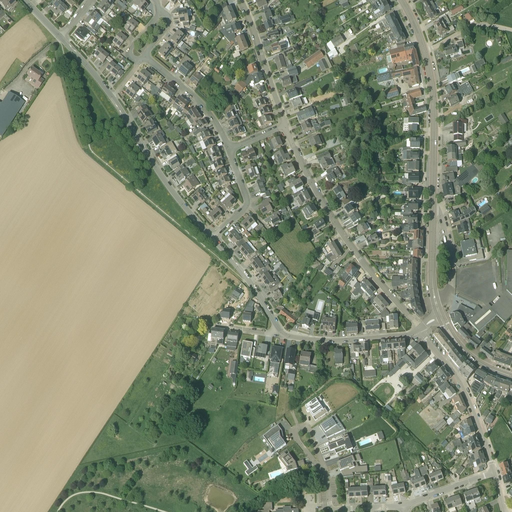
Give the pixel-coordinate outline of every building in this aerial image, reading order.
[(7,0),(6,2),(4,0),(0,0),(0,4),(4,9),(7,11),(9,9),(16,2),(13,0),(7,0)] [(54,13),(62,5),(59,2),(61,0),(60,0),(55,0),(57,1),(52,5),(54,7),(51,10),(54,13)] [(101,3),(108,9),(112,3),(108,0),(104,0),(103,1),(103,0),(101,3)] [(138,9),(143,2),(140,0),(137,0),(136,0),(133,0),(132,2),(130,4),(129,5),(131,7),(133,5),(138,9)] [(277,0),(272,0),(269,2),(270,3),(267,5),(264,0),(261,0),(256,2),(259,9),(261,8),(262,11),(268,8),(269,8),(271,5),(272,3),(273,4),(277,0)] [(276,8),(275,7),(280,3),(277,0),(273,4),(272,3),(271,5),(269,8),(270,11),(271,12),(276,8)] [(372,14),(379,10),(387,5),(386,3),(386,2),(385,0),(384,0),(383,0),(371,7),(373,11),(371,12),(372,14)] [(426,11),(433,7),(436,5),(442,2),(441,0),(440,0),(433,4),(432,3),(431,3),(430,2),(429,2),(428,0),(422,4),(426,11)] [(117,4),(125,10),(127,8),(119,1),(117,4)] [(143,2),(138,9),(142,13),(145,14),(147,12),(144,10),(148,6),(143,2)] [(104,14),(108,9),(101,3),(99,5),(100,6),(97,9),(104,14)] [(453,16),(464,10),(463,7),(465,6),(464,3),(450,11),(453,16)] [(121,14),(125,10),(117,4),(115,6),(119,9),(118,10),(120,12),(119,12),(121,14)] [(62,5),(54,13),(57,16),(60,13),(62,15),(67,10),(62,5)] [(387,5),(379,10),(381,13),(374,16),(376,20),(385,14),(390,10),(389,8),(389,7),(388,5),(387,5)] [(226,17),(234,13),(231,7),(223,11),(226,17)] [(433,7),(426,11),(430,19),(437,16),(435,13),(436,13),(433,7)] [(187,11),(186,8),(180,9),(181,12),(178,12),(179,18),(188,17),(187,11)] [(439,18),(445,14),(449,12),(447,9),(437,15),(439,18)] [(265,12),(266,15),(262,17),(264,24),(272,22),(272,21),(271,19),(273,18),(271,12),(270,11),(265,12)] [(96,24),(100,18),(93,12),(89,18),(96,24)] [(225,30),(231,28),(229,23),(237,20),(234,13),(226,17),(223,18),(226,26),(224,27),(225,30)] [(469,22),(475,18),(471,13),(465,17),(469,22)] [(103,17),(109,21),(113,25),(115,22),(105,14),(103,17)] [(272,22),(264,24),(267,31),(273,29),(272,25),(278,23),(279,25),(281,24),(281,23),(285,22),(285,24),(291,22),(289,15),(280,18),(280,19),(277,20),(272,21),(272,22)] [(380,28),(396,21),(395,19),(395,18),(394,16),(393,15),(385,19),(378,23),(380,28)] [(188,17),(179,18),(180,24),(183,24),(183,27),(189,26),(189,23),(188,17)] [(437,31),(447,26),(445,23),(448,21),(446,17),(441,20),(437,23),(434,25),(435,28),(434,29),(436,31),(437,31)] [(99,26),(96,24),(89,18),(84,23),(88,26),(86,29),(90,32),(95,36),(97,33),(94,31),(99,26)] [(128,24),(134,30),(138,25),(134,22),(136,20),(134,18),(132,20),(131,20),(128,24)] [(391,31),(399,27),(398,26),(399,25),(398,23),(397,23),(396,21),(380,28),(376,30),(378,33),(382,32),(382,31),(389,28),(391,31)] [(131,35),(134,30),(128,24),(124,29),(122,32),(125,34),(126,31),(131,35)] [(239,25),(231,28),(234,34),(241,31),(239,25)] [(447,26),(437,31),(437,32),(437,33),(438,35),(439,35),(440,37),(448,33),(454,30),(452,27),(448,29),(447,26)] [(86,29),(84,27),(80,32),(78,30),(74,35),(82,42),(90,32),(86,29)] [(387,42),(402,34),(401,32),(402,31),(401,29),(400,29),(399,27),(391,31),(392,35),(385,39),(387,42)] [(175,36),(182,41),(185,37),(187,38),(189,36),(183,31),(181,33),(178,31),(175,36)] [(269,41),(276,39),(276,38),(279,37),(277,31),(274,32),(274,33),(268,35),(268,37),(267,38),(268,40),(268,41),(269,41)] [(123,36),(125,34),(122,32),(120,34),(116,38),(123,44),(127,39),(123,36)] [(402,34),(387,42),(388,45),(396,42),(397,44),(405,40),(405,39),(405,38),(404,37),(403,36),(402,34)] [(331,51),(334,49),(335,48),(344,42),(340,35),(331,42),(326,45),(331,51)] [(178,46),(182,41),(175,36),(171,41),(175,44),(173,46),(176,48),(177,46),(178,46)] [(236,47),(246,43),(243,37),(240,38),(239,36),(234,38),(231,42),(227,47),(225,49),(227,51),(234,43),(235,44),(236,47)] [(119,48),(123,44),(116,38),(112,43),(113,43),(111,45),(113,47),(115,45),(119,48)] [(273,53),(287,49),(285,43),(288,41),(286,38),(279,42),(279,44),(271,47),(273,53)] [(458,56),(458,54),(457,51),(464,49),(462,41),(454,43),(455,46),(452,47),(452,48),(448,49),(449,49),(445,51),(445,54),(445,56),(446,56),(446,57),(454,55),(454,57),(458,56)] [(236,47),(235,47),(236,51),(234,52),(232,53),(232,55),(234,59),(240,56),(239,53),(248,49),(246,43),(236,47)] [(176,48),(173,46),(171,49),(166,44),(162,49),(169,55),(173,50),(173,51),(176,48)] [(406,53),(415,51),(415,50),(414,48),(414,47),(413,46),(410,47),(409,44),(407,45),(405,46),(405,44),(397,45),(396,44),(391,47),(392,50),(397,48),(397,49),(404,47),(406,53)] [(349,54),(357,50),(354,45),(346,50),(349,54)] [(98,60),(104,53),(100,49),(99,49),(97,47),(94,50),(97,52),(94,56),(98,60)] [(277,65),(286,62),(285,59),(286,58),(285,56),(287,55),(295,50),(292,47),(284,52),(284,55),(278,56),(279,58),(275,59),(277,65)] [(406,53),(404,47),(397,49),(397,48),(392,50),(389,51),(392,65),(411,60),(413,68),(419,67),(415,51),(406,53)] [(165,59),(169,55),(162,49),(158,53),(165,59)] [(330,59),(338,55),(335,49),(327,54),(330,59)] [(357,50),(349,54),(351,59),(360,55),(357,50)] [(109,61),(111,59),(108,57),(109,57),(104,53),(98,60),(103,63),(106,59),(109,61)] [(185,78),(193,69),(188,65),(192,61),(186,56),(179,64),(183,67),(178,72),(185,78)] [(324,58),(318,62),(318,63),(322,72),(332,68),(326,56),(324,57),(324,58)] [(110,73),(116,66),(112,63),(113,61),(111,59),(109,61),(111,63),(106,70),(110,73)] [(288,72),(296,69),(295,67),(292,68),(292,65),(289,66),(287,62),(286,62),(277,65),(278,71),(282,70),(283,71),(287,69),(288,72)] [(222,65),(218,71),(216,69),(214,70),(219,74),(220,72),(223,66),(222,65)] [(116,66),(110,73),(115,77),(116,76),(117,75),(120,78),(124,73),(121,70),(116,66)] [(250,76),(244,83),(247,86),(253,80),(253,79),(253,76),(258,74),(258,73),(256,66),(248,69),(250,76)] [(39,89),(44,81),(40,79),(42,76),(32,68),(27,75),(34,80),(31,84),(39,89)] [(419,85),(416,68),(403,71),(403,70),(397,72),(391,73),(393,79),(403,77),(403,78),(411,76),(411,79),(410,79),(412,87),(419,85)] [(140,75),(147,81),(151,76),(152,76),(154,73),(148,69),(146,72),(144,70),(140,75)] [(297,83),(295,77),(298,76),(296,69),(288,72),(289,77),(286,78),(286,79),(282,81),(284,87),(292,85),(292,84),(297,83)] [(253,79),(253,80),(255,85),(264,82),(261,73),(258,75),(258,74),(253,76),(253,79)] [(196,87),(199,83),(203,79),(197,74),(190,82),(196,87)] [(450,84),(458,81),(461,80),(458,74),(447,79),(450,84)] [(144,85),(147,81),(140,75),(137,80),(138,81),(137,84),(141,87),(143,85),(144,85)] [(228,83),(232,79),(227,75),(224,79),(228,83)] [(299,89),(313,82),(311,78),(294,86),(296,90),(299,89)] [(459,94),(468,89),(465,84),(460,86),(458,83),(445,90),(449,96),(458,92),(459,94)] [(139,90),(141,87),(137,84),(135,86),(133,84),(129,89),(136,95),(140,90),(139,90)] [(167,95),(172,89),(167,86),(164,89),(162,88),(160,90),(158,93),(160,94),(162,92),(167,95)] [(239,86),(235,90),(240,94),(243,90),(239,86)] [(158,93),(160,90),(155,87),(150,94),(154,98),(158,93)] [(468,89),(459,94),(455,96),(447,100),(451,107),(459,103),(457,98),(459,97),(460,98),(463,96),(462,94),(463,93),(465,97),(474,92),(471,87),(468,89)] [(139,97),(136,95),(129,89),(125,94),(135,102),(139,97)] [(171,104),(175,99),(172,97),(176,92),(172,89),(167,95),(171,98),(168,102),(171,104)] [(296,90),(295,90),(287,93),(290,100),(298,97),(302,96),(299,89),(296,90)] [(388,99),(399,95),(397,89),(385,92),(388,99)] [(408,107),(414,105),(412,99),(422,96),(420,90),(406,95),(407,100),(406,101),(406,102),(403,103),(404,107),(407,106),(408,107)] [(0,136),(1,138),(24,103),(9,93),(1,104),(0,103),(0,136)] [(179,107),(184,100),(180,97),(177,101),(175,99),(171,104),(173,106),(175,104),(179,107)] [(265,106),(268,105),(267,103),(266,104),(264,100),(263,101),(262,98),(255,101),(258,109),(265,106)] [(305,105),(303,99),(300,100),(293,103),(295,110),(303,107),(302,106),(305,105)] [(184,115),(189,109),(186,107),(189,104),(184,100),(179,107),(177,111),(181,114),(180,115),(182,116),(184,115)] [(145,106),(147,104),(146,103),(145,102),(140,105),(136,108),(138,111),(145,106)] [(138,111),(132,115),(137,112),(140,115),(138,116),(143,123),(150,118),(147,114),(150,112),(145,106),(147,105),(147,104),(145,106),(138,111)] [(407,106),(404,107),(404,108),(406,107),(406,108),(408,107),(411,116),(427,112),(425,106),(415,109),(414,105),(408,107),(407,106)] [(235,118),(239,117),(234,106),(231,107),(225,113),(226,116),(225,116),(227,120),(225,120),(226,122),(227,122),(229,121),(235,118)] [(266,109),(265,106),(258,109),(262,117),(268,114),(268,115),(271,113),(270,111),(269,112),(268,108),(266,109)] [(189,121),(199,114),(195,109),(192,112),(189,109),(184,115),(188,121),(189,120),(189,121)] [(300,123),(315,117),(312,110),(297,115),(300,123)] [(200,124),(199,123),(198,121),(202,118),(199,114),(189,121),(192,125),(194,127),(200,124)] [(268,115),(268,114),(262,117),(261,118),(258,119),(261,127),(274,122),(273,120),(272,120),(270,117),(269,117),(268,115)] [(505,128),(509,125),(510,124),(504,115),(503,114),(498,118),(505,128)] [(233,129),(242,125),(239,117),(235,118),(229,121),(227,122),(229,124),(230,128),(229,128),(230,130),(233,129)] [(419,125),(419,119),(409,119),(409,125),(403,125),(403,132),(417,132),(417,125),(419,125)] [(149,135),(155,132),(157,131),(155,128),(157,127),(153,120),(145,125),(147,128),(146,129),(149,135)] [(205,130),(204,128),(208,125),(205,120),(199,123),(200,124),(194,127),(197,131),(193,134),(195,137),(196,136),(205,130)] [(321,129),(331,125),(330,121),(319,125),(321,129)] [(467,125),(467,121),(459,121),(459,124),(453,124),(453,135),(454,135),(454,141),(462,141),(462,136),(463,136),(463,132),(466,132),(467,132),(467,125)] [(304,132),(314,128),(311,122),(301,126),(304,132)] [(233,129),(234,131),(233,132),(235,135),(233,136),(234,138),(243,134),(240,126),(242,125),(233,129)] [(199,143),(203,141),(210,138),(212,137),(211,135),(210,136),(207,128),(205,130),(196,136),(199,143)] [(162,147),(169,143),(167,139),(164,141),(162,138),(165,136),(162,131),(161,131),(157,134),(154,136),(156,138),(153,140),(157,147),(159,146),(161,148),(162,147)] [(211,147),(216,145),(215,143),(214,144),(212,140),(211,141),(210,138),(203,141),(206,149),(205,150),(211,147)] [(322,146),(318,138),(309,142),(310,142),(312,145),(311,146),(313,150),(322,146)] [(275,149),(282,146),(279,139),(272,142),(275,149)] [(419,149),(420,142),(416,142),(416,141),(411,140),(411,147),(406,147),(402,148),(403,152),(407,151),(411,151),(411,149),(419,149)] [(176,155),(173,151),(176,149),(171,142),(169,143),(162,147),(165,151),(161,154),(163,158),(164,160),(166,159),(171,156),(172,157),(176,155)] [(212,149),(211,147),(205,150),(208,158),(211,156),(211,157),(220,153),(217,147),(212,149)] [(458,151),(456,151),(455,147),(447,148),(448,156),(461,155),(461,154),(464,153),(463,150),(458,151)] [(256,157),(253,149),(248,151),(249,153),(247,153),(246,153),(241,155),(244,162),(252,160),(251,159),(256,157)] [(419,161),(419,154),(416,154),(416,153),(411,153),(411,151),(407,151),(407,160),(419,161)] [(284,157),(282,152),(275,155),(279,165),(290,160),(288,156),(284,157)] [(211,166),(213,165),(218,163),(217,160),(222,158),(220,153),(211,157),(213,162),(210,163),(211,166)] [(320,162),(321,164),(324,170),(332,166),(330,160),(331,159),(328,153),(317,159),(319,163),(320,162)] [(176,155),(172,157),(167,160),(170,165),(169,165),(172,170),(180,165),(177,161),(179,160),(176,155)] [(450,168),(457,167),(457,162),(462,162),(461,155),(448,156),(448,162),(449,162),(450,168)] [(223,170),(222,167),(224,167),(222,163),(223,162),(223,160),(218,163),(213,165),(217,173),(223,170)] [(180,182),(185,179),(185,178),(190,175),(186,169),(191,166),(189,162),(175,171),(178,175),(178,176),(177,176),(178,177),(177,178),(180,182)] [(419,168),(419,162),(413,162),(408,162),(408,165),(408,171),(413,171),(413,172),(419,172),(419,168)] [(256,168),(255,164),(246,168),(247,172),(249,171),(251,179),(259,176),(256,168)] [(288,167),(287,164),(280,167),(283,173),(286,172),(288,176),(295,173),(291,165),(288,167)] [(444,198),(456,196),(455,191),(457,191),(456,188),(458,187),(460,189),(462,187),(463,187),(480,173),(479,172),(474,166),(473,165),(454,181),(449,186),(442,187),(444,198)] [(377,170),(377,166),(372,166),(372,170),(375,170),(376,175),(380,174),(380,169),(377,170)] [(335,178),(341,175),(336,167),(329,170),(331,175),(326,177),(329,183),(336,180),(335,178)] [(449,186),(454,181),(453,173),(458,172),(457,167),(450,168),(446,168),(446,169),(447,168),(448,173),(442,174),(442,177),(444,183),(441,183),(442,187),(449,186)] [(220,181),(230,177),(229,176),(227,178),(226,175),(227,175),(226,171),(227,170),(226,168),(223,170),(217,173),(220,181)] [(419,184),(419,176),(409,175),(409,180),(406,180),(406,179),(402,179),(402,184),(403,185),(403,186),(411,186),(411,184),(419,184)] [(188,193),(199,185),(193,176),(186,181),(187,184),(184,186),(188,193)] [(224,189),(229,186),(230,186),(229,183),(231,183),(229,179),(230,178),(230,177),(220,181),(224,189)] [(254,191),(264,188),(262,184),(265,183),(263,177),(256,180),(258,183),(256,184),(257,186),(253,187),(254,191)] [(297,182),(295,179),(288,182),(291,188),(294,187),(296,191),(303,187),(300,180),(297,182)] [(337,196),(349,189),(350,188),(349,186),(346,187),(341,190),(338,185),(332,188),(334,191),(337,196)] [(264,188),(254,191),(256,196),(260,195),(261,196),(262,196),(264,199),(268,197),(270,197),(268,191),(266,192),(264,188)] [(342,204),(346,202),(347,199),(346,198),(344,196),(351,192),(349,189),(337,196),(340,202),(340,203),(341,203),(342,204)] [(419,196),(419,193),(418,193),(418,190),(413,190),(413,189),(407,189),(407,193),(409,193),(409,199),(418,200),(418,196),(419,196)] [(202,194),(199,190),(191,197),(195,202),(196,202),(198,200),(202,205),(208,199),(203,193),(202,194)] [(301,195),(299,192),(292,196),(294,200),(296,203),(298,202),(300,205),(311,200),(307,192),(301,195)] [(226,200),(232,207),(235,204),(234,203),(236,201),(231,196),(226,200)] [(271,211),(272,210),(270,207),(273,205),(271,203),(269,199),(268,197),(264,199),(265,201),(263,202),(265,205),(259,208),(263,215),(271,211)] [(232,207),(226,200),(224,198),(220,202),(217,198),(214,201),(219,205),(224,211),(226,209),(227,210),(228,208),(229,209),(232,207)] [(406,213),(409,213),(411,214),(411,210),(418,211),(418,204),(409,204),(409,207),(406,207),(406,213)] [(357,209),(355,205),(351,207),(351,206),(345,209),(348,215),(357,209)] [(310,208),(308,206),(304,208),(305,209),(302,211),(305,215),(307,214),(309,217),(317,213),(313,206),(310,208)] [(213,213),(219,219),(222,216),(221,215),(222,214),(217,208),(213,213)] [(460,223),(468,219),(470,218),(476,213),(474,208),(463,213),(464,215),(458,218),(455,212),(450,214),(453,220),(451,220),(453,225),(460,223)] [(274,229),(279,226),(278,224),(283,221),(280,216),(278,212),(274,214),(273,214),(274,217),(271,219),(272,222),(271,223),(274,229)] [(216,222),(219,219),(213,213),(208,217),(213,222),(215,221),(216,222)] [(409,213),(406,213),(401,213),(401,216),(403,216),(403,220),(409,220),(408,224),(418,224),(418,217),(413,217),(413,216),(409,216),(409,213)] [(354,224),(361,220),(358,214),(350,218),(354,224)] [(245,221),(251,227),(255,223),(251,218),(249,219),(248,218),(245,221)] [(462,234),(467,233),(468,233),(466,225),(469,224),(468,219),(460,223),(461,228),(457,229),(459,234),(462,233),(462,234)] [(314,237),(320,233),(319,230),(325,226),(321,220),(314,225),(316,228),(313,229),(312,230),(312,231),(312,232),(312,233),(312,234),(314,237)] [(246,231),(251,227),(245,221),(242,223),(243,224),(241,226),(246,231)] [(361,235),(368,231),(364,225),(357,229),(361,235)] [(231,242),(237,236),(242,231),(238,227),(236,229),(233,231),(228,236),(229,238),(228,239),(231,242)] [(423,232),(417,232),(414,232),(414,242),(422,242),(423,232)] [(368,246),(379,242),(378,239),(380,238),(378,235),(366,240),(368,246)] [(242,240),(237,236),(231,242),(234,245),(235,244),(236,245),(237,245),(238,247),(247,240),(245,237),(242,240)] [(484,259),(479,239),(461,243),(462,248),(461,248),(461,252),(463,252),(464,258),(469,257),(470,261),(476,260),(476,261),(484,259)] [(243,255),(250,249),(252,247),(249,242),(247,240),(238,247),(240,249),(241,251),(240,252),(243,255)] [(422,242),(414,242),(413,242),(408,242),(408,245),(405,245),(405,252),(414,252),(414,250),(417,250),(417,249),(422,249),(422,242)] [(332,253),(339,249),(336,244),(335,245),(334,243),(328,246),(329,247),(325,249),(327,252),(328,255),(332,253)] [(250,261),(259,254),(257,251),(252,247),(250,249),(243,255),(245,258),(246,257),(248,259),(248,258),(250,261)] [(339,249),(332,253),(334,256),(331,258),(332,261),(336,259),(341,256),(340,254),(342,254),(339,249)] [(387,258),(386,250),(373,250),(373,255),(380,254),(380,258),(387,258)] [(481,330),(485,327),(489,323),(496,316),(505,323),(511,316),(511,315),(511,251),(507,252),(506,292),(507,292),(494,305),(491,303),(482,311),(469,322),(479,333),(481,330)] [(410,261),(414,261),(414,259),(418,259),(418,258),(422,259),(422,252),(413,252),(413,256),(410,256),(410,261)] [(254,269),(261,263),(264,261),(261,256),(259,254),(250,261),(251,263),(252,265),(251,266),(254,269)] [(316,272),(321,265),(313,259),(308,265),(316,272)] [(260,275),(270,268),(268,266),(264,261),(261,263),(254,269),(256,272),(257,271),(258,273),(259,273),(260,275)] [(351,264),(350,265),(348,264),(343,270),(345,272),(346,273),(341,279),(342,279),(338,284),(337,286),(339,288),(355,268),(351,264)] [(338,266),(334,272),(338,275),(342,268),(338,266)] [(271,278),(268,273),(272,271),(270,268),(260,275),(262,277),(263,279),(262,280),(264,283),(271,278)] [(355,268),(339,288),(342,290),(347,283),(350,280),(353,278),(358,270),(355,268)] [(277,285),(280,283),(275,275),(271,278),(264,283),(266,286),(267,286),(269,288),(269,287),(271,289),(269,291),(270,291),(277,285)] [(366,292),(372,287),(367,282),(364,279),(360,284),(356,289),(354,291),(352,294),(355,297),(357,296),(356,296),(359,294),(361,296),(364,294),(366,292)] [(278,290),(279,289),(277,285),(270,291),(271,293),(271,294),(276,300),(282,295),(278,290)] [(366,292),(370,297),(368,299),(370,301),(375,297),(373,295),(376,292),(372,287),(366,292)] [(236,288),(232,294),(238,298),(242,292),(236,288)] [(401,297),(418,294),(417,288),(408,289),(409,292),(400,293),(400,294),(401,297)] [(376,308),(384,301),(380,296),(377,299),(375,297),(370,301),(372,303),(376,308)] [(252,308),(254,303),(251,301),(244,311),(243,322),(251,323),(251,315),(248,315),(249,308),(252,308)] [(382,316),(387,312),(385,309),(389,306),(384,301),(376,308),(380,313),(382,316)] [(410,302),(409,302),(405,303),(407,305),(410,304),(412,311),(419,318),(423,315),(419,301),(410,302)] [(229,320),(231,303),(228,303),(228,305),(226,305),(224,307),(223,313),(220,313),(220,319),(229,320)] [(291,316),(283,310),(284,309),(279,305),(275,311),(280,315),(293,325),(296,321),(296,320),(298,317),(294,314),(293,314),(291,316)] [(469,322),(482,311),(479,307),(473,312),(470,309),(460,305),(457,311),(457,314),(454,315),(454,314),(450,315),(451,322),(454,328),(457,333),(467,324),(469,322)] [(314,314),(307,312),(302,326),(309,328),(310,324),(311,324),(313,320),(317,321),(319,315),(314,314)] [(382,325),(382,324),(381,318),(381,316),(378,316),(378,321),(372,322),(373,331),(379,330),(379,325),(382,325)] [(373,331),(372,322),(365,323),(365,321),(358,322),(360,325),(361,325),(362,325),(363,328),(366,328),(366,332),(373,331)] [(357,325),(356,325),(356,322),(346,323),(347,326),(346,326),(347,336),(357,335),(358,334),(357,325)] [(468,343),(471,339),(464,332),(470,327),(467,324),(457,333),(468,343)] [(216,344),(218,330),(212,330),(212,334),(208,334),(207,342),(210,342),(210,343),(211,343),(210,346),(216,347),(216,344)] [(218,330),(216,344),(217,344),(223,345),(224,331),(218,330)] [(449,355),(455,350),(439,330),(433,335),(449,355)] [(485,334),(483,332),(481,330),(479,333),(477,335),(480,338),(485,334)] [(237,343),(239,333),(228,332),(227,342),(226,347),(236,348),(237,343)] [(471,339),(468,343),(476,350),(481,343),(474,337),(471,339)] [(492,362),(495,354),(493,352),(491,355),(486,351),(487,349),(494,343),(492,340),(489,343),(487,345),(483,349),(480,352),(481,353),(492,362)] [(383,359),(388,359),(387,343),(381,343),(382,356),(383,356),(383,357),(380,357),(380,364),(383,364),(383,359)] [(254,359),(255,350),(252,350),(252,345),(243,344),(241,353),(244,354),(243,359),(250,360),(251,358),(254,359)] [(358,347),(358,353),(359,353),(362,353),(365,353),(365,357),(368,357),(368,353),(368,345),(361,345),(361,347),(358,347)] [(414,370),(415,369),(416,369),(429,357),(424,352),(418,345),(403,359),(397,365),(396,365),(394,367),(395,368),(385,377),(388,380),(400,369),(408,362),(414,368),(413,368),(414,370)] [(269,359),(270,354),(269,354),(269,356),(266,356),(266,354),(267,347),(259,346),(258,353),(258,356),(265,357),(264,365),(267,366),(268,359),(269,359)] [(359,353),(358,353),(358,347),(350,347),(351,358),(356,358),(356,359),(359,359),(359,353)] [(279,364),(282,351),(282,349),(273,348),(272,354),(270,354),(269,359),(271,360),(270,363),(279,364)] [(294,381),(297,365),(293,364),(295,351),(287,350),(285,365),(286,365),(286,366),(290,367),(289,370),(288,380),(294,381)] [(456,350),(449,356),(459,370),(458,372),(464,381),(466,380),(467,381),(475,373),(473,371),(475,370),(467,362),(466,363),(456,350)] [(190,367),(197,357),(190,352),(184,363),(190,367)] [(492,362),(498,364),(511,368),(511,359),(499,355),(500,353),(496,352),(495,354),(492,362)] [(310,361),(311,354),(302,353),(300,365),(308,366),(309,361),(310,361)] [(367,371),(366,366),(367,366),(367,360),(362,361),(363,367),(364,377),(373,377),(373,371),(367,371)] [(439,368),(434,363),(431,366),(430,365),(427,367),(428,368),(425,370),(427,373),(430,376),(439,369),(439,368)] [(317,374),(317,367),(310,366),(309,372),(317,374)] [(435,383),(447,373),(443,368),(437,374),(438,376),(437,377),(437,378),(433,381),(434,383),(435,382),(435,383)] [(247,370),(245,381),(251,382),(252,376),(253,377),(254,372),(253,371),(247,370)] [(477,392),(488,375),(479,370),(474,379),(475,380),(470,388),(474,397),(477,392)] [(440,390),(447,384),(448,384),(446,381),(451,378),(447,373),(435,383),(438,387),(440,390)] [(421,384),(424,380),(418,374),(414,378),(421,384)] [(492,388),(497,379),(488,375),(477,392),(474,397),(476,399),(480,394),(479,394),(486,384),(492,388)] [(508,396),(511,384),(497,379),(492,388),(485,399),(488,401),(491,397),(490,397),(492,393),(494,393),(495,390),(498,391),(497,394),(495,398),(490,405),(493,407),(496,403),(494,402),(495,400),(497,401),(498,399),(500,396),(502,392),(503,392),(502,397),(498,402),(500,403),(504,396),(507,397),(508,396)] [(447,384),(440,390),(443,395),(446,393),(450,398),(456,394),(451,388),(451,389),(447,384)] [(431,390),(429,388),(418,398),(420,401),(431,390)] [(454,421),(459,416),(466,409),(460,396),(453,399),(455,405),(458,410),(451,417),(454,421)] [(323,410),(316,399),(306,406),(305,406),(306,408),(307,407),(308,410),(306,411),(308,413),(310,412),(311,413),(311,414),(313,416),(312,416),(313,418),(313,417),(315,420),(315,421),(328,413),(325,409),(323,410)] [(386,406),(384,408),(390,415),(392,412),(386,406)] [(490,425),(493,419),(494,418),(494,417),(490,415),(486,422),(490,425)] [(341,432),(334,421),(337,419),(335,416),(319,427),(321,430),(323,429),(328,438),(341,432)] [(451,428),(456,425),(460,421),(458,419),(453,423),(450,426),(451,428)] [(437,432),(446,423),(443,420),(434,428),(437,432)] [(466,430),(473,427),(470,420),(459,424),(462,431),(466,430)] [(286,445),(281,438),(283,436),(282,431),(278,426),(263,437),(265,439),(266,438),(277,452),(286,445)] [(466,430),(462,431),(464,436),(467,436),(475,434),(473,427),(466,430)] [(353,449),(348,436),(342,438),(343,441),(328,447),(331,452),(335,450),(335,451),(329,453),(330,457),(347,450),(347,452),(353,449)] [(466,448),(479,443),(477,437),(467,441),(468,443),(467,444),(462,446),(461,442),(453,445),(455,449),(459,447),(459,448),(458,450),(461,453),(464,450),(464,451),(466,448)] [(466,448),(464,451),(465,454),(468,453),(468,452),(472,450),(472,452),(481,449),(479,443),(466,448)] [(470,463),(484,459),(482,453),(474,456),(475,460),(472,461),(472,459),(469,460),(470,463)] [(287,456),(285,454),(281,457),(289,468),(286,468),(288,473),(305,467),(303,460),(295,463),(294,462),(294,461),(289,455),(287,456)] [(355,468),(353,463),(360,460),(358,456),(359,455),(353,457),(337,463),(340,472),(341,471),(343,477),(350,476),(353,476),(352,473),(356,472),(356,474),(368,473),(367,467),(359,468),(355,468)] [(484,459),(470,463),(471,466),(474,466),(473,464),(476,463),(477,467),(486,464),(484,459)] [(248,469),(245,471),(248,475),(258,468),(255,465),(252,467),(247,460),(243,462),(248,469)] [(501,472),(511,468),(511,466),(509,467),(509,466),(508,466),(507,464),(499,466),(501,472)] [(458,476),(464,469),(461,466),(455,473),(458,476)] [(503,478),(511,474),(511,468),(501,472),(503,478)] [(435,474),(437,482),(444,479),(441,472),(435,474)] [(431,484),(437,482),(435,474),(428,477),(431,484)] [(511,474),(503,478),(504,482),(505,484),(510,483),(510,484),(511,483),(511,478),(511,476),(511,475),(511,474)] [(389,491),(388,481),(388,477),(387,477),(385,477),(385,487),(379,488),(380,497),(386,496),(386,492),(389,491)] [(417,481),(420,488),(426,486),(424,479),(417,481)] [(399,495),(397,486),(392,487),(391,481),(388,481),(389,491),(392,491),(393,496),(399,495)] [(414,491),(420,488),(417,481),(411,483),(414,491)] [(367,493),(370,493),(370,482),(366,482),(367,488),(361,489),(361,498),(368,497),(367,493)] [(380,497),(379,488),(373,488),(373,482),(370,482),(370,493),(373,492),(373,497),(380,497)] [(355,498),(354,489),(349,489),(348,483),(345,483),(345,490),(348,490),(348,498),(355,498)] [(397,486),(399,495),(406,493),(404,485),(397,486)] [(471,493),(473,501),(480,498),(477,490),(471,493)] [(467,503),(473,501),(471,493),(464,495),(467,503)] [(452,500),(454,508),(461,505),(459,497),(452,500)] [(448,510),(454,508),(452,500),(445,502),(448,510)]
